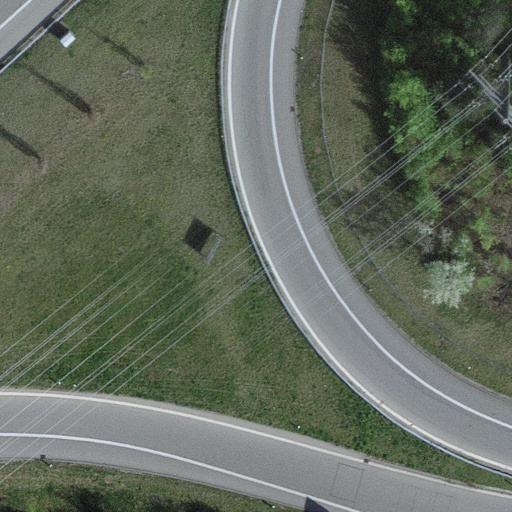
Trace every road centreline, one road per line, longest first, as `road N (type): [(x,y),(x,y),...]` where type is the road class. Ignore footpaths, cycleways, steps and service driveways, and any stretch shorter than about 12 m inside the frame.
road 1 (motorway): [(511,446),(405,398),(359,360),(286,254),(254,141),(250,72),(260,0)]
road 2 (motorway): [(0,412),(181,435),(458,511)]
